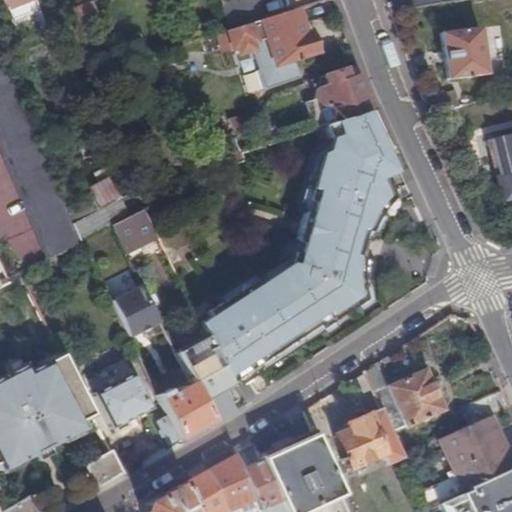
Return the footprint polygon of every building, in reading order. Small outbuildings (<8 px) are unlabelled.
[(231,0),(221,3),(221,4),(230,30),(266,19),(258,0),(231,0)] [(442,0),(385,0),(389,11),(443,2),(442,0)] [(91,1),(70,10),(79,30),(100,22),(91,1)] [(266,19),(230,30),(236,48),(237,51),(241,53),(252,50),(254,46),(253,43),(266,39),(275,67),(317,54),(310,33),(303,35),(301,29),(302,25),(297,9),(266,19)] [(446,79),(486,74),(480,26),(439,32),(446,79)] [(230,30),(218,33),(221,46),(231,44),(232,49),(236,48),(230,30)] [(275,67),(266,39),(253,43),(254,46),(255,51),(253,51),(259,70),(265,89),(300,78),(295,61),(275,67)] [(231,44),(221,46),(223,52),(232,49),(231,44)] [(0,138),(50,259),(81,243),(73,224),(67,213),(0,53),(0,138)] [(334,119),(372,107),(366,92),(358,73),(347,77),(343,66),(318,74),(321,85),(316,86),(313,97),(322,103),(325,102),(326,104),(328,103),(334,119)] [(256,70),(262,90),(265,89),(259,70),(256,70)] [(454,90),(423,98),(429,114),(458,106),(454,90)] [(257,109),(263,126),(281,120),(276,104),(257,109)] [(222,308),(198,322),(205,336),(227,380),(316,326),(319,330),(364,300),(363,298),(361,292),(359,286),(359,280),(358,273),(358,267),(358,261),(359,257),(354,256),(361,231),(365,232),(366,231),(369,225),(372,220),(375,215),(379,210),(383,205),(388,201),(392,197),(383,177),(394,172),(383,148),(390,145),(372,107),(334,119),(321,123),(330,141),(325,154),(319,156),(289,266),(259,286),(255,281),(218,303),(222,308)] [(511,132),(486,139),(495,176),(498,175),(504,198),(511,195),(511,132)] [(229,156),(232,163),(242,158),(239,151),(229,156)] [(94,209),(117,199),(107,177),(85,187),(94,209)] [(76,208),(67,213),(73,224),(81,219),(76,208)] [(142,210),(111,226),(121,245),(123,250),(154,234),(142,210)] [(81,219),(73,224),(81,243),(83,242),(82,241),(106,228),(97,211),(95,212),(81,219)] [(102,282),(127,338),(156,325),(131,269),(102,282)] [(173,347),(191,382),(211,422),(239,406),(227,380),(205,336),(181,350),(179,345),(173,347)] [(0,462),(16,454),(20,461),(62,439),(58,432),(92,415),(66,362),(62,355),(27,373),(24,366),(0,378),(0,462)] [(84,378),(91,393),(130,374),(123,359),(84,378)] [(375,364),(364,371),(373,393),(386,386),(387,386),(375,364)] [(387,386),(386,386),(405,428),(444,410),(424,369),(387,386)] [(127,421),(152,409),(134,373),(92,393),(111,429),(115,428),(117,433),(130,427),(127,421)] [(168,390),(157,395),(166,413),(179,440),(211,422),(191,382),(170,392),(168,390)] [(373,393),(381,409),(392,434),(405,428),(386,386),(373,393)] [(502,388),(461,407),(469,425),(492,414),(511,406),(502,388)] [(334,437),(334,438),(339,449),(333,452),(328,449),(321,453),(332,477),(382,455),(387,466),(404,459),(402,454),(392,434),(381,409),(345,425),(348,431),(334,437)] [(166,413),(152,420),(166,448),(179,440),(166,413)] [(469,425),(438,439),(462,491),(511,468),(511,466),(511,467),(497,436),(501,433),(492,414),(469,425)] [(313,437),(260,460),(280,501),(284,511),(310,511),(342,498),(332,477),(321,453),(317,446),(313,437)] [(334,438),(317,446),(321,453),(328,449),(333,452),(339,449),(334,438)] [(110,451),(85,465),(97,487),(122,473),(110,451)] [(233,455),(207,470),(220,497),(247,485),(240,469),(233,455)] [(240,469),(247,485),(253,497),(258,507),(259,511),(280,501),(260,460),(240,469)] [(511,511),(511,468),(462,491),(426,508),(427,511),(511,511)] [(207,470),(180,486),(192,511),(225,511),(226,511),(220,497),(207,470)] [(192,511),(180,486),(148,504),(145,511),(192,511)] [(37,511),(29,498),(3,511),(37,511)]
